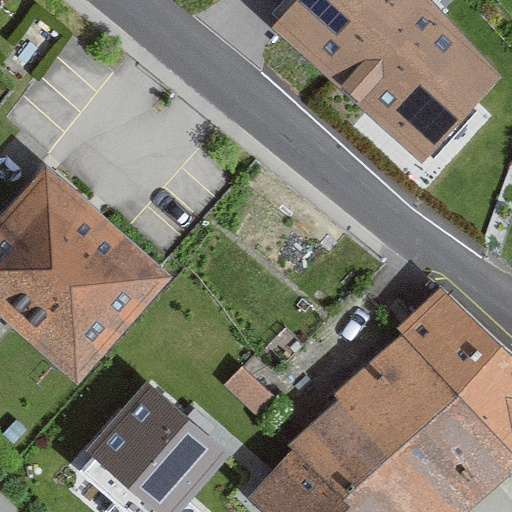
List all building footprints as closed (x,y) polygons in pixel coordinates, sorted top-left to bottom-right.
[(509,77),(427,0),(313,0),(285,30),(427,164),(509,77)] [(57,169),(0,236),(0,299),(94,379),(183,276),(57,169)] [(511,366),(445,299),(410,328),(433,352),(469,392),(502,427),(511,438),(511,366)] [(433,352),(410,328),(304,426),(315,438),(361,489),(421,436),(469,392),(433,352)] [(174,511),(225,453),(151,389),(95,454),(163,511),(174,511)] [(380,511),(471,511),(511,477),(511,438),(502,427),(469,392),(421,436),(361,489),(380,511)] [(380,511),(361,489),(315,438),(270,475),(301,511),(380,511)]
